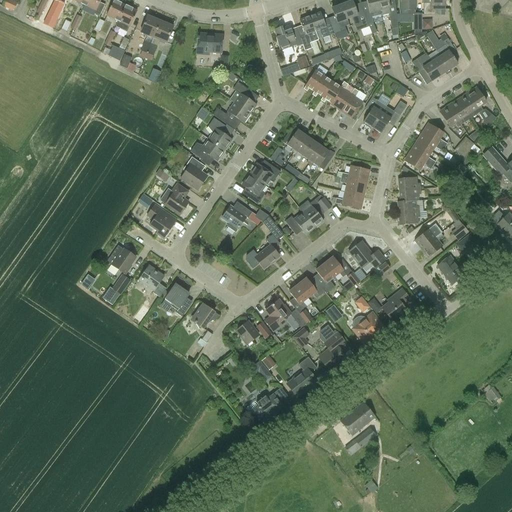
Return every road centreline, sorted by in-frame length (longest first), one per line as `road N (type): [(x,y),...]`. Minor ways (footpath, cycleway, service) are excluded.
road 1 (unclassified): [(449,305),(180,511)]
road 2 (residential): [(175,256),(278,101)]
road 3 (residential): [(241,304),(333,231),(352,221),(376,224)]
road 4 (residential): [(386,156),(421,106),(479,66)]
road 5 (residential): [(386,156),(278,101)]
